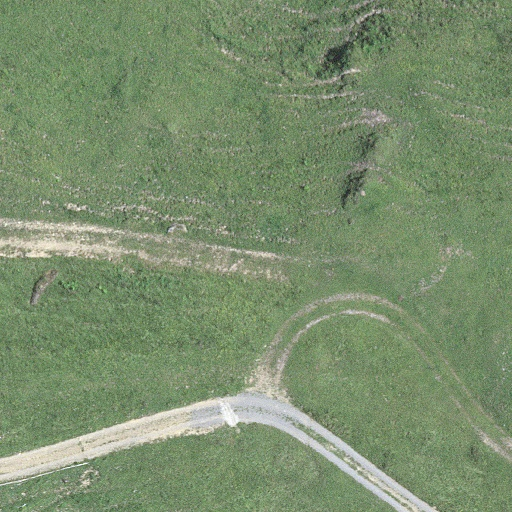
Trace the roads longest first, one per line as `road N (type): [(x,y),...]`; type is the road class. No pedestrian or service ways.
road 1 (track): [(427,511),(319,435),(260,410),(183,416),(0,471)]
road 2 (track): [(511,446),(425,338),(361,303),(314,317),(281,347),(260,410)]
